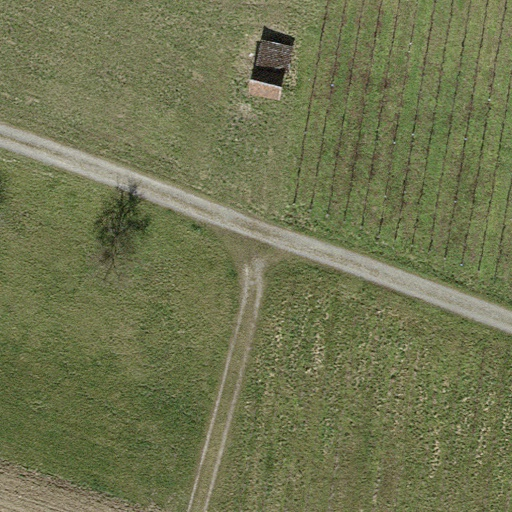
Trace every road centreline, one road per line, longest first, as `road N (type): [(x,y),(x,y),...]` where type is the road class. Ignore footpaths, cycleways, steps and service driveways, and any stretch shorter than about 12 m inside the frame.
road 1 (track): [(0,134),(511,319)]
road 2 (track): [(270,233),(202,511)]
